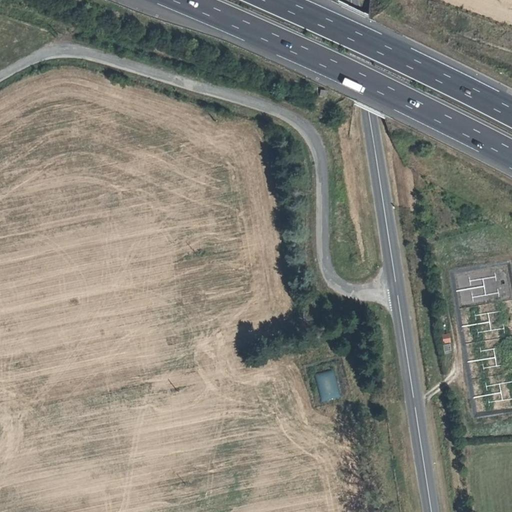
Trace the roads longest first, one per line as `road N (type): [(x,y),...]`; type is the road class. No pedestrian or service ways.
road 1 (unclassified): [(0,81),(52,51),(79,52),(285,116),(319,151),(321,247),(330,277),(343,290),(396,288)]
road 2 (motorway): [(176,0),(511,153)]
road 3 (secondary): [(350,0),(396,288)]
road 4 (motorway): [(511,114),(268,0)]
road 5 (secondary): [(396,288),(432,511)]
